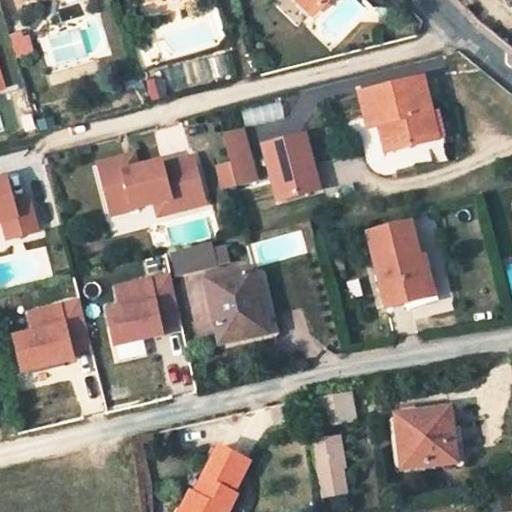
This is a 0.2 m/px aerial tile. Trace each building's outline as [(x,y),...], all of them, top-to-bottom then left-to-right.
[(301,0),(313,12),(318,7),(311,0),(301,0)] [(393,10),(379,8),(375,27),(389,30),(393,10)] [(27,46),(23,32),(19,33),(17,27),(7,30),(12,50),(27,46)] [(423,81),(361,95),(369,127),(380,124),(388,152),(429,141),(443,138),(437,111),(430,113),(423,81)] [(242,133),(223,138),(230,167),(235,186),(255,181),(242,133)] [(278,201),(317,191),(303,138),(264,148),(278,201)] [(133,157),(120,160),(124,173),(136,170),(133,157)] [(120,160),(97,167),(110,217),(154,206),(169,201),(173,214),(204,205),(192,160),(162,168),(160,164),(136,170),(124,173),(120,160)] [(235,186),(230,167),(218,170),(223,189),(235,186)] [(14,204),(7,178),(0,180),(0,223),(2,223),(16,219),(21,237),(38,233),(29,200),(14,204)] [(169,201),(154,206),(158,218),(173,214),(169,201)] [(16,219),(2,223),(6,242),(21,237),(16,219)] [(410,227),(369,237),(388,309),(409,303),(411,308),(430,304),(410,227)] [(172,253),(178,276),(217,266),(213,251),(212,244),(172,253)] [(217,266),(230,263),(227,248),(213,251),(217,266)] [(253,274),(208,283),(221,344),(266,336),(253,274)] [(107,307),(117,346),(165,335),(163,328),(181,324),(170,275),(116,288),(120,304),(107,307)] [(14,339),(23,374),(74,361),(73,355),(92,350),(80,302),(29,315),(34,334),(14,339)] [(349,396),(316,402),(321,428),(354,423),(349,396)] [(448,411),(396,417),(402,470),(450,465),(446,439),(452,438),(448,411)] [(318,475),(347,469),(341,437),(312,441),(318,475)] [(459,437),(452,438),(446,439),(450,465),(462,464),(459,437)] [(219,449),(203,479),(232,494),(247,464),(219,449)] [(351,493),(347,469),(318,475),(322,498),(351,493)] [(232,494),(203,479),(195,497),(190,494),(181,511),(221,511),(226,511),(235,496),(232,494)] [(509,511),(507,497),(487,501),(489,511),(509,511)]
